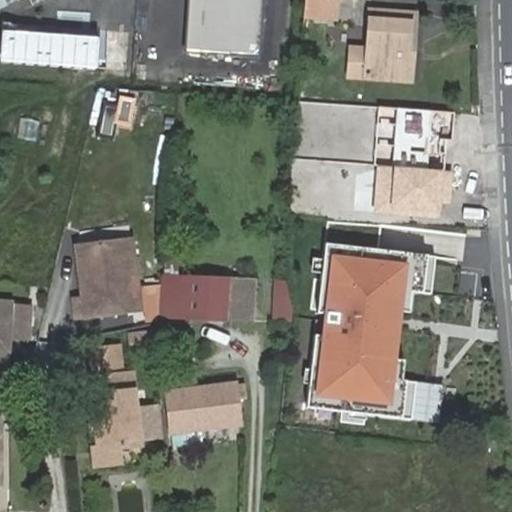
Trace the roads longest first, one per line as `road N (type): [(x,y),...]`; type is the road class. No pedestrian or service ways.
road 1 (residential): [(244,511),(262,329)]
road 2 (residential): [(64,511),(45,343)]
